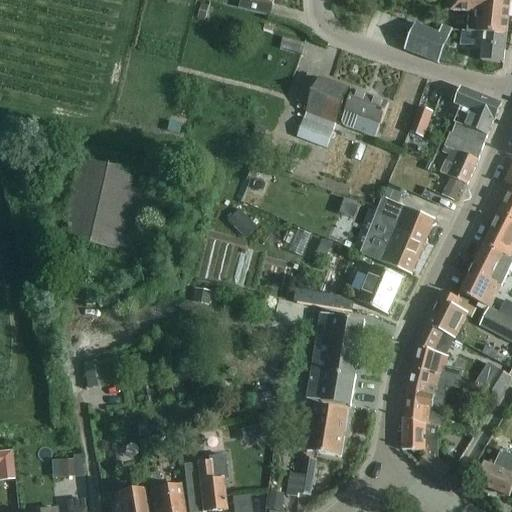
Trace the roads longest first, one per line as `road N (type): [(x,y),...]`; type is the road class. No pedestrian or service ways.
road 1 (tertiary): [(387,464),(419,304),(469,219),(511,111)]
road 2 (residential): [(511,92),(347,41),(318,15),(319,0)]
